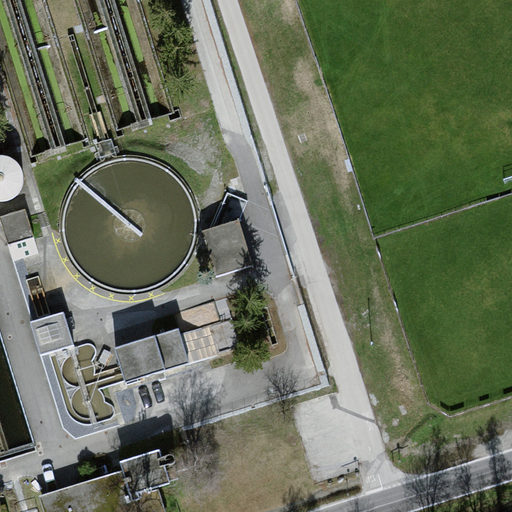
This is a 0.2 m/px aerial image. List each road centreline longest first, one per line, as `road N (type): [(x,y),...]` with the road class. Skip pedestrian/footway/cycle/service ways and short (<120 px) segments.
road 1 (residential): [(219,0),(387,505)]
road 2 (residential): [(511,465),(387,505)]
